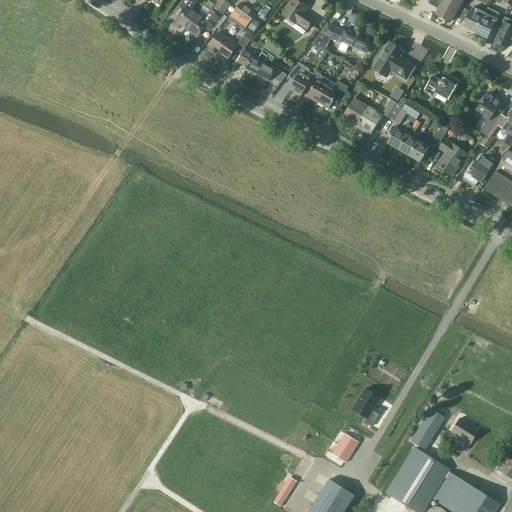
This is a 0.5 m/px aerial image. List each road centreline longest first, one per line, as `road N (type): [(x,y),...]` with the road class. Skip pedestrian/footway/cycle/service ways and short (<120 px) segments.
road 1 (tertiary): [(511,236),(182,64),(96,0)]
road 2 (track): [(0,305),(195,401),(122,511)]
road 3 (track): [(195,401),(209,382),(358,304),(393,253)]
road 4 (track): [(0,331),(135,133)]
road 5 (track): [(195,401),(404,511)]
road 6 (tertiary): [(511,70),(365,0)]
